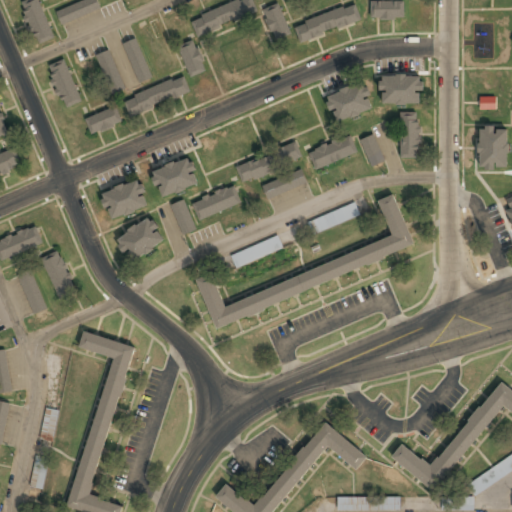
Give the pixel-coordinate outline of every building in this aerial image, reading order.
[(37,45),(55,38),(38,0),(26,0),(19,3),(37,45)] [(60,24),(100,10),(96,0),(86,0),(56,10),(60,24)] [(195,35),(257,16),(251,0),(244,0),(189,18),(195,35)] [(370,0),(370,18),(403,18),(403,0),(370,0)] [(293,23),(299,42),(362,22),(356,3),(293,23)] [(274,41),(290,35),(280,4),(263,9),(274,41)] [(122,44),(139,83),(152,77),(135,39),(122,44)] [(202,71),(197,42),(181,45),(186,74),(202,71)] [(125,91),(110,50),(97,55),(111,96),(125,91)] [(65,60),(47,67),(63,108),(81,102),(65,60)] [(191,93),(184,75),(123,99),(130,116),(191,93)] [(380,104),(420,105),(421,76),(380,75),(380,104)] [(373,109),(363,83),(326,97),(336,123),(373,109)] [(479,97),(479,110),(496,110),(496,97),(479,97)] [(92,137),(122,122),(115,106),(84,121),(92,137)] [(400,112),(400,158),(420,158),(420,112),(400,112)] [(0,135),(8,133),(0,113),(0,135)] [(478,128),(478,169),(508,169),(508,128),(478,128)] [(385,160),(373,134),(360,140),(371,166),(385,160)] [(314,169),(358,152),(351,135),(308,152),(314,169)] [(303,159),(296,142),(236,168),(243,184),(303,159)] [(0,154),(0,174),(22,166),(16,149),(0,154)] [(159,198),(199,185),(191,159),(151,171),(159,198)] [(267,200),(307,182),(301,169),(261,187),(267,200)] [(101,193),(109,220),(147,209),(139,182),(101,193)] [(199,221),(241,203),(234,186),(191,203),(199,221)] [(415,250),(395,194),(378,200),(392,240),(223,302),(212,273),(196,279),(213,324),(415,250)] [(171,205),(181,235),(194,231),(184,201),(171,205)] [(307,222),(312,235),(360,215),(355,202),(307,222)] [(127,262),(165,245),(153,219),(116,237),(127,262)] [(0,258),(1,261),(43,243),(35,225),(0,240),(0,258)] [(236,268),(283,247),(278,235),(231,256),(236,268)] [(58,251),(41,260),(60,297),(77,289),(58,251)] [(34,314),(47,309),(29,270),(17,276),(34,314)] [(133,346),(83,333),(79,349),(110,357),(70,509),(81,511),(121,511),(123,506),(92,498),(133,346)] [(0,350),(0,393),(12,392),(5,349),(0,350)] [(511,389),(500,380),(431,467),(402,445),(391,458),(434,493),(503,406),(511,412),(511,389)] [(0,444),(3,445),(8,402),(0,401),(0,444)] [(40,439),(54,441),(58,411),(45,409),(40,439)] [(357,470),(368,455),(322,421),(257,508),(226,484),(215,499),(232,511),(274,511),(325,446),(357,470)] [(474,495),(511,470),(511,453),(466,484),(474,495)] [(43,489),(48,458),(35,456),(30,487),(43,489)] [(474,497),(441,496),(441,510),(473,511),(474,497)] [(337,510),(399,510),(399,497),(337,497),(337,510)]
